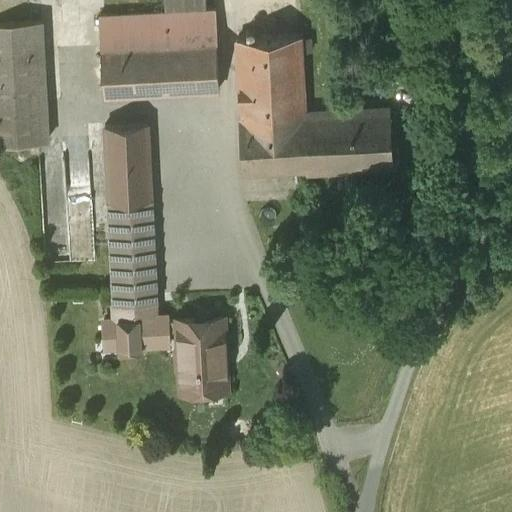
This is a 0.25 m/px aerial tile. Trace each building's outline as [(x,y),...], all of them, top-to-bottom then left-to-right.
[(203,0),(167,0),(168,8),(101,12),(105,95),(220,89),(216,8),(204,9),(203,0)] [(42,18),(0,20),(0,141),(49,139),(42,18)] [(303,34),(238,37),(245,170),(307,167),(307,173),(351,171),(351,165),(393,163),(390,108),(306,112),(303,34)] [(147,121),(106,123),(115,300),(116,299),(154,298),(157,297),(147,121)] [(169,329),(180,328),(179,317),(156,318),(154,298),(116,299),(117,317),(104,318),(106,339),(120,338),(120,349),(142,348),(142,343),(169,342),(169,329)] [(224,314),(179,316),(179,317),(180,328),(180,345),(177,347),(178,366),(181,368),(182,388),(189,393),(205,392),(209,387),(227,386),(224,314)]
